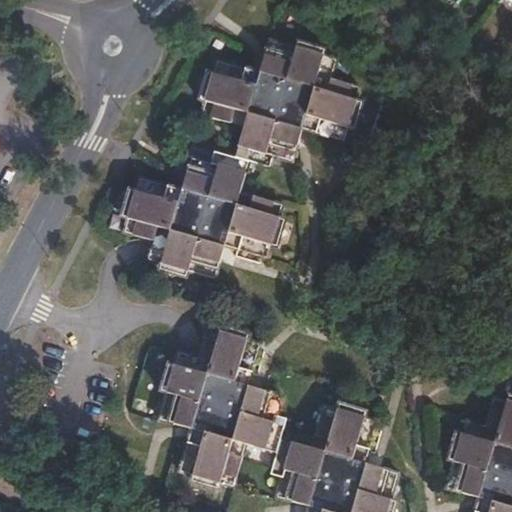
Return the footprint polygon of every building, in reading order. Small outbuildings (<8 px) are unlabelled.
[(244,128),(235,159),(248,163),(262,167),(266,155),(273,158),(293,163),(302,130),(345,143),(360,89),(330,80),(336,61),(269,42),(259,73),(217,62),(201,116),(244,128)] [(123,233),(139,238),(153,242),(147,261),(215,281),(224,248),(267,260),(283,206),(240,194),(248,163),(235,159),(221,155),(218,166),(191,158),(181,190),(139,179),(123,233)] [(269,169),(273,158),(266,155),(262,167),(269,169)] [(197,358),(179,353),(158,421),(191,430),(178,473),(232,488),(245,446),(276,454),(280,441),(284,427),(272,424),(281,398),(247,388),(259,345),(206,329),(197,358)] [(465,421),(446,489),(479,499),(474,511),(511,511),(511,403),(493,397),(484,427),(465,421)] [(280,441),(276,454),(273,468),(284,472),(276,499),(309,508),(307,511),(387,511),(398,475),(365,465),(378,423),(324,407),(311,450),(280,441)]
